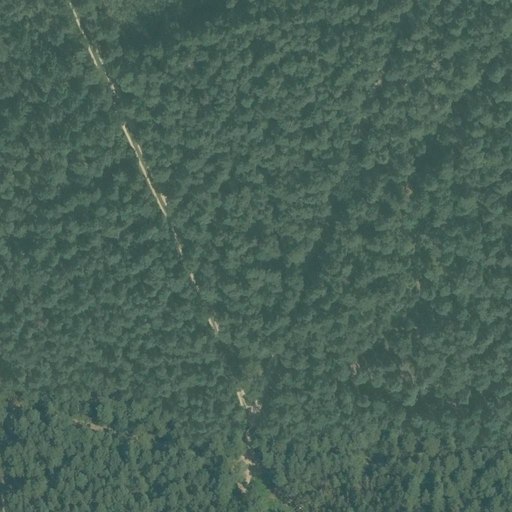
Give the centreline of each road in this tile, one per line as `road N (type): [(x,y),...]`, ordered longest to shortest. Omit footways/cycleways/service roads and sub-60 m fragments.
road 1 (track): [(79,0),(254,415)]
road 2 (track): [(254,415),(401,0)]
road 3 (track): [(249,466),(511,457)]
road 4 (track): [(249,466),(0,401)]
road 5 (track): [(105,61),(236,0)]
